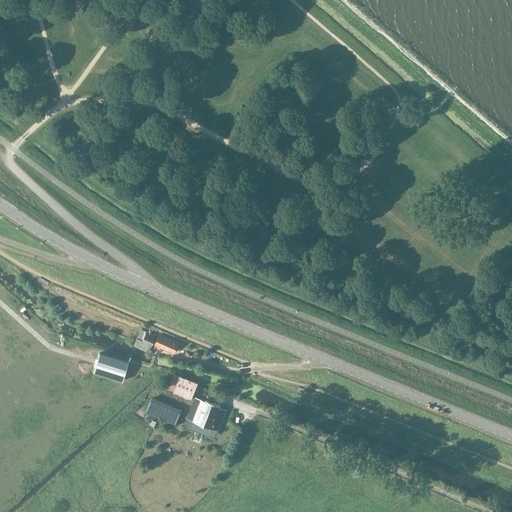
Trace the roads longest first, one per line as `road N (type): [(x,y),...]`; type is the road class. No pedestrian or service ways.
road 1 (tertiary): [(511,436),(149,287)]
road 2 (unclassified): [(149,287),(26,185),(8,161),(10,149)]
road 3 (tertiary): [(149,287),(0,205)]
